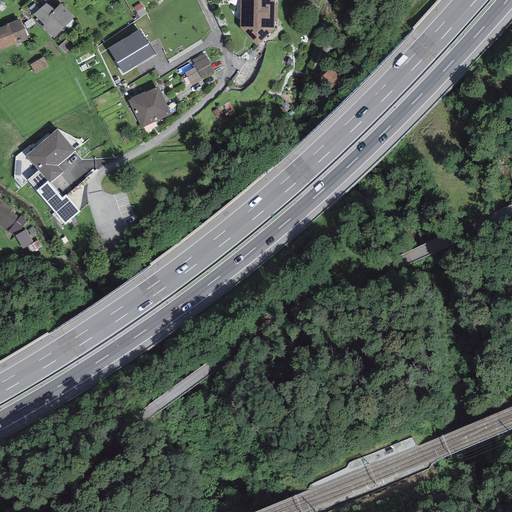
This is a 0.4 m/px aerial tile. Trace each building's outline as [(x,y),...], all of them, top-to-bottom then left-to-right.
[(240,0),(240,28),(257,46),(274,29),(274,22),(277,22),(277,5),(275,5),(274,0),(240,0)] [(42,23),(54,10),(46,3),(33,14),(42,23)] [(140,3),(134,7),(139,17),(146,13),(140,3)] [(74,17),(61,4),(54,10),(42,23),(44,25),(42,27),(54,38),(74,17)] [(8,25),(0,27),(0,50),(28,40),(20,19),(7,23),(8,25)] [(140,29),(108,49),(123,73),(155,54),(140,29)] [(214,72),(204,54),(192,60),(202,79),(214,72)] [(43,57),(30,64),(34,72),(48,65),(43,57)] [(202,81),(194,67),(185,73),(192,86),(202,81)] [(331,68),(320,77),(329,89),(341,79),(331,68)] [(171,115),(158,87),(128,101),(140,125),(141,124),(142,128),(171,115)] [(50,184),(63,172),(58,166),(75,151),(57,129),(26,156),(38,171),(50,184)] [(50,184),(38,171),(27,180),(36,191),(65,224),(80,212),(66,195),(62,198),(50,184)] [(12,209),(0,199),(0,226),(8,233),(8,232),(14,237),(27,222),(20,216),(19,217),(11,211),(12,209)] [(25,230),(15,236),(23,249),(27,246),(33,243),(25,230)] [(38,240),(33,243),(27,246),(31,253),(42,247),(38,240)]
